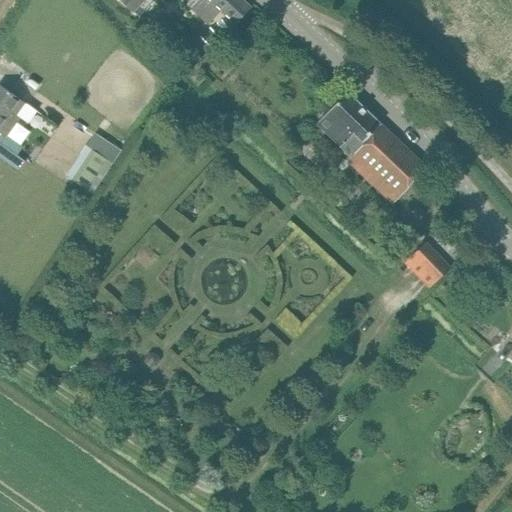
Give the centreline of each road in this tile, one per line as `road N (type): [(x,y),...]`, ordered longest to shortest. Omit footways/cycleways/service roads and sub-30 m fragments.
road 1 (tertiary): [(511,247),(389,110),(284,11)]
road 2 (unclassified): [(511,186),(349,34),(315,15),(284,11)]
